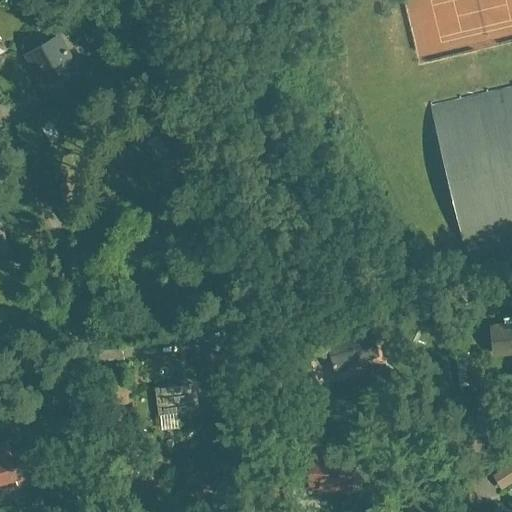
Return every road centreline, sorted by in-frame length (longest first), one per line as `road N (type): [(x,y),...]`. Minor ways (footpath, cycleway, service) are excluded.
road 1 (residential): [(0,112),(49,208),(69,287),(73,364)]
road 2 (residential): [(73,364),(292,304)]
road 3 (unknown): [(292,304),(346,313),(511,271)]
road 4 (residential): [(73,364),(83,511)]
